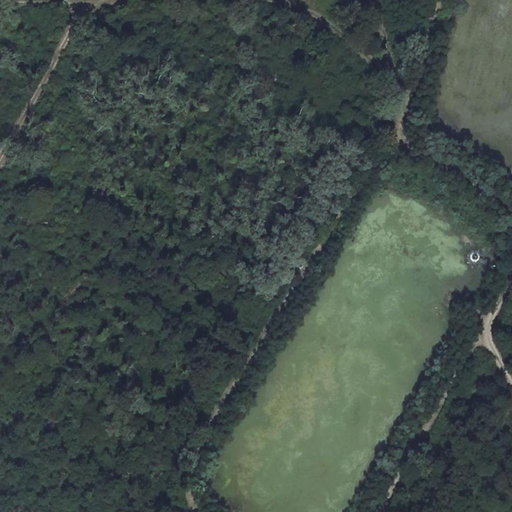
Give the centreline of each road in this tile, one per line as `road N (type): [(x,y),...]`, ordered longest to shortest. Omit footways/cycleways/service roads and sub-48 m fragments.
road 1 (track): [(511,215),(389,138),(398,98),(386,66)]
road 2 (track): [(98,3),(0,150)]
road 3 (track): [(386,66),(311,15),(255,0)]
